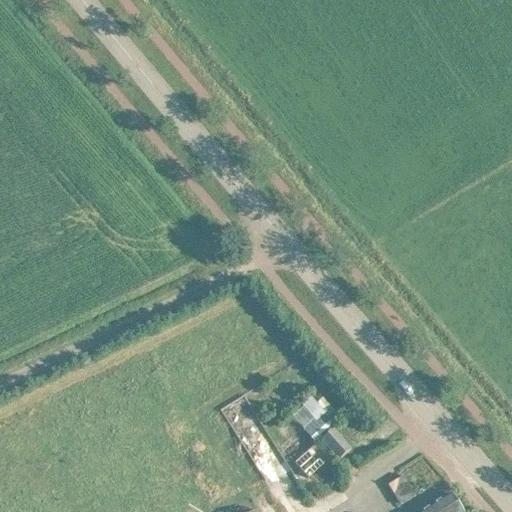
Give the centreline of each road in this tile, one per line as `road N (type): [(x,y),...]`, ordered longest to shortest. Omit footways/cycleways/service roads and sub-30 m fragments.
road 1 (tertiary): [(511,504),(284,240)]
road 2 (unclassified): [(0,387),(284,240)]
road 3 (tertiary): [(284,240),(78,0)]
